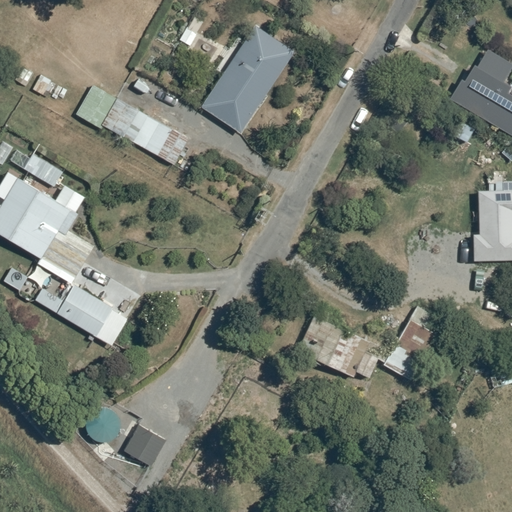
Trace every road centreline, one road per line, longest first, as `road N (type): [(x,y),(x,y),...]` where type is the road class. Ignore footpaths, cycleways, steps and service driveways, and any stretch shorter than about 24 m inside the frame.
road 1 (residential): [(412,0),(253,282)]
road 2 (unknown): [(253,282),(137,474)]
